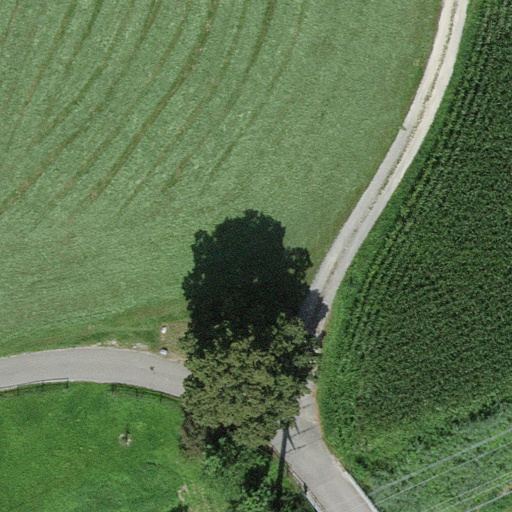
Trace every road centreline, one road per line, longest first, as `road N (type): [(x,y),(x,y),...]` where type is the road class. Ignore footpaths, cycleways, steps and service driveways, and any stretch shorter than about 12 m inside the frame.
road 1 (track): [(459,0),(421,119),(342,260),(306,350),(293,434)]
road 2 (residential): [(349,511),(293,434),(201,387),(95,368),(0,381)]
